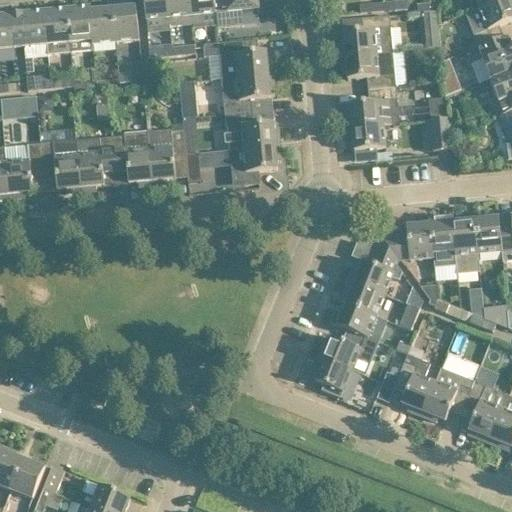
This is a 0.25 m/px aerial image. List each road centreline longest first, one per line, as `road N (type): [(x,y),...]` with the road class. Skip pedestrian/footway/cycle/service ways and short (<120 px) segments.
road 1 (residential): [(511,491),(277,397),(264,380),(319,198)]
road 2 (residential): [(0,228),(319,198)]
road 3 (residential): [(165,511),(173,492),(165,465),(0,399)]
road 4 (residential): [(319,198),(310,0)]
road 5 (residential): [(319,198),(511,183)]
